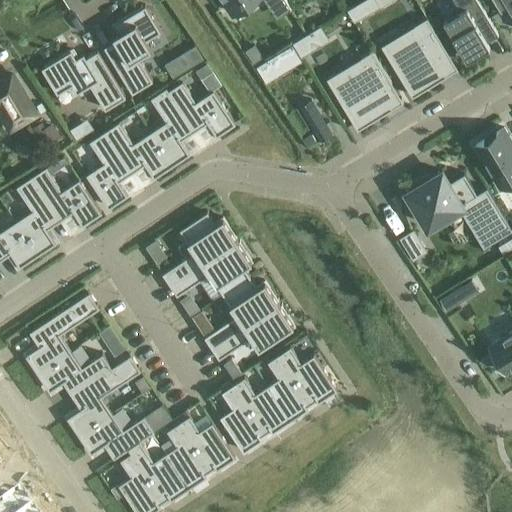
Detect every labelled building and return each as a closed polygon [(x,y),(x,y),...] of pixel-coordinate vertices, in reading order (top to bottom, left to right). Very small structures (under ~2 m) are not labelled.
[(224,0),(233,13),(252,0),(224,0)] [(377,0),(362,0),(348,9),(355,21),(381,5),(377,0)] [(455,0),(461,10),(445,20),(468,59),(485,48),(483,44),(499,34),(478,0),(455,0)] [(511,0),(494,0),(502,12),(503,11),(502,10),(508,7),(511,13),(511,0)] [(114,35),(116,39),(105,46),(133,93),(153,80),(138,56),(152,47),(147,39),(161,31),(146,5),(117,23),(122,31),(114,35)] [(445,72),(435,57),(448,50),(428,17),(400,34),(405,43),(388,53),(413,96),(428,87),(426,84),(445,72)] [(307,34),(293,42),(301,54),(313,46),(306,35),(318,28),(319,30),(321,29),(319,27),(307,34)] [(72,50),(43,67),(58,93),(72,84),(77,93),(91,84),(106,109),(126,97),(98,50),(87,57),(84,53),(77,58),(72,50)] [(390,105),(380,90),(393,83),(373,50),(345,67),(350,76),(333,86),(359,129),(373,120),(371,117),(390,105)] [(0,105),(6,102),(19,124),(37,113),(12,74),(0,81),(0,105)] [(169,89),(168,90),(195,131),(210,121),(219,134),(233,124),(236,122),(214,89),(197,101),(183,80),(169,89)] [(168,120),(151,131),(173,164),(175,163),(190,153),(181,140),(195,131),(168,90),(169,89),(167,86),(152,96),(168,120)] [(331,132),(311,98),(301,104),(321,138),(331,132)] [(119,120),(105,129),(133,172),(148,162),(156,175),(171,166),(173,164),(151,131),(134,142),(119,120)] [(511,179),(511,138),(505,128),(477,145),(502,186),(511,179)] [(105,161),(88,173),(110,206),(112,205),(127,195),(118,182),(133,172),(105,129),(90,139),(105,161)] [(47,166),(32,176),(61,220),(61,219),(76,210),(85,223),(99,213),(102,211),(80,178),(63,190),(51,172),(69,161),(65,156),(48,167),(47,166)] [(511,229),(511,226),(488,186),(478,193),(466,173),(450,182),(443,170),(441,171),(440,169),(430,175),(431,177),(409,191),(430,225),(460,207),(484,246),(511,229)] [(33,209),(17,220),(39,253),(41,252),(55,242),(47,229),(51,226),(61,220),(32,176),(18,186),(33,209)] [(197,251),(164,272),(171,283),(238,238),(237,236),(224,217),(216,222),(215,221),(208,210),(181,228),(197,251)] [(0,260),(9,254),(13,251),(22,264),(37,255),(39,253),(17,220),(0,231),(0,260)] [(414,230),(401,237),(413,258),(426,250),(414,230)] [(238,238),(171,283),(178,294),(211,272),(224,292),(250,275),(245,266),(244,265),(252,260),(239,241),(238,238)] [(239,314),(206,336),(213,346),(280,302),(279,300),(266,281),(258,286),(257,285),(250,275),(224,292),(239,314)] [(41,345),(27,354),(37,369),(39,371),(72,349),(61,333),(100,307),(90,292),(31,331),(38,341),(41,345)] [(191,297),(184,302),(191,313),(198,308),(191,297)] [(280,302),(213,346),(220,357),(253,336),(260,346),(286,329),(294,324),(282,304),(280,302)] [(505,372),(511,367),(511,331),(489,345),(505,372)] [(291,346),(280,353),(312,402),(318,398),(320,401),(335,391),(338,389),(315,353),(302,362),(291,346)] [(72,349),(39,371),(40,374),(50,389),(64,380),(67,384),(73,394),(113,367),(112,367),(103,353),(83,366),(72,349)] [(280,377),(268,385),(291,420),(294,418),(309,408),(307,406),(312,402),(280,353),(269,360),(280,377)] [(82,408),(68,417),(79,432),(80,434),(113,412),(102,396),(142,369),(131,354),(112,367),(113,367),(73,394),(79,404),(82,408)] [(246,376),(234,383),(267,432),(272,429),(274,431),(289,421),(291,420),(268,385),(256,392),(246,376)] [(234,407),(221,415),(245,451),(248,449),(263,438),(261,436),(267,432),(234,383),(223,391),(234,407)] [(163,402),(153,409),(164,425),(174,418),(163,402)] [(113,412),(80,434),(81,436),(92,452),(106,443),(108,446),(115,457),(129,448),(132,452),(133,451),(144,444),(141,440),(155,431),(145,415),(125,429),(113,412)] [(190,415),(179,422),(211,469),(216,466),(218,468),(233,458),(236,456),(213,421),(200,429),(190,415)] [(178,444),(166,452),(190,487),(192,486),(207,476),(206,473),(211,469),(179,422),(168,429),(178,444)] [(144,444),(133,451),(165,500),(171,496),(172,499),(187,489),(190,487),(166,452),(154,460),(144,444)] [(132,475),(120,483),(139,511),(152,511),(161,506),(160,503),(165,500),(133,451),(132,452),(121,459),(132,475)] [(23,487),(0,502),(0,511),(25,511),(35,505),(23,487)]
